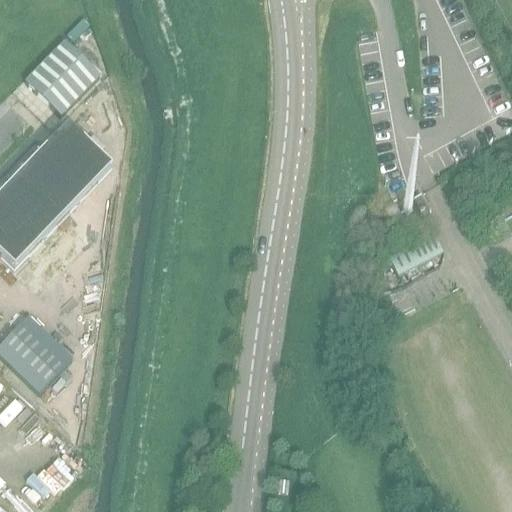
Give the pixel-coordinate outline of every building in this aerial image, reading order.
[(0,0),(0,74),(52,21),(30,0),(0,0)] [(62,47),(24,87),(60,121),(98,81),(62,47)] [(69,129),(0,199),(0,260),(13,273),(112,171),(69,129)] [(394,209),(384,215),(394,232),(404,226),(394,209)] [(431,236),(387,260),(397,278),(441,254),(431,236)] [(27,322),(0,349),(0,362),(38,399),(71,364),(27,322)] [(287,496),(288,483),(278,482),(277,496),(287,496)]
